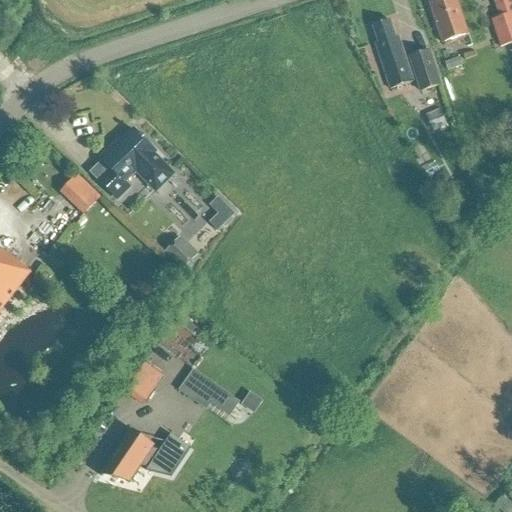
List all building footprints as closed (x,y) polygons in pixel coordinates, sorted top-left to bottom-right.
[(462,24),(453,0),(443,0),(431,4),(437,23),(435,24),(442,44),(468,35),(464,23),(462,24)] [(501,48),(511,44),(511,5),(510,0),(493,0),(499,19),(493,21),(501,48)] [(395,39),(390,23),(373,28),(378,44),(375,45),(391,91),(414,83),(398,38),(395,39)] [(421,93),(441,86),(429,52),(410,59),(421,93)] [(458,58),(444,64),(447,72),(461,66),(458,58)] [(446,127),(440,111),(425,117),(432,133),(446,127)] [(177,176),(134,132),(116,150),(114,147),(100,160),(109,169),(98,181),(117,200),(129,188),(128,186),(138,176),(158,195),(177,176)] [(85,216),(102,199),(79,177),(62,194),(85,216)] [(225,195),(215,203),(223,212),(215,219),(224,228),(241,213),(225,195)] [(185,271),(200,256),(181,238),(166,254),(185,271)] [(0,250),(0,312),(30,274),(0,250)] [(194,372),(180,392),(206,410),(211,404),(229,418),(239,404),(194,372)] [(132,431),(108,466),(109,467),(130,481),(131,482),(141,468),(148,469),(146,472),(171,478),(190,450),(171,436),(160,452),(153,450),(155,447),(132,431)] [(241,484),(253,467),(246,463),(234,480),(241,484)] [(511,511),(511,505),(502,498),(495,507),(500,511),(511,511)]
